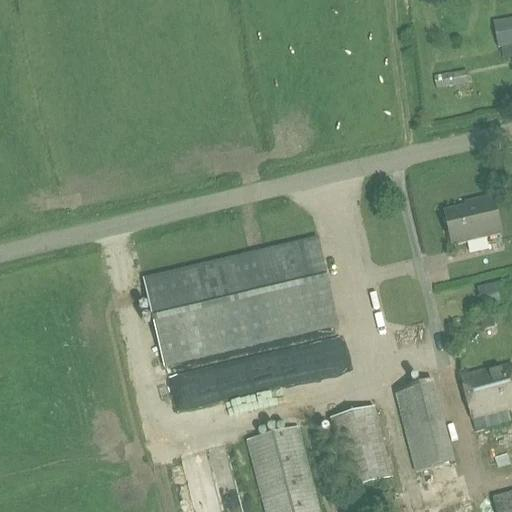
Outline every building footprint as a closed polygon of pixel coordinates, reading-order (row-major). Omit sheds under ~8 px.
[(511,20),(493,25),(499,52),(501,52),(511,49),(511,20)] [(511,49),(501,52),(503,60),(511,58),(511,49)] [(501,97),(497,67),(467,70),(465,55),(447,56),(449,72),(432,73),(434,96),(439,96),(440,107),(457,105),(456,94),(481,91),(482,99),(501,97)] [(474,202),(474,205),(445,213),(453,247),(501,235),(492,198),(474,202)] [(144,281),(164,368),(338,327),(317,240),(144,281)] [(501,289),(476,292),(478,304),(503,300),(501,289)] [(493,328),(489,313),(478,315),(482,331),(493,328)] [(288,345),(162,369),(168,402),(294,379),(288,345)] [(511,409),(511,366),(511,365),(461,378),(472,420),(476,432),(509,424),(506,412),(511,409)] [(455,464),(434,382),(393,392),(415,475),(455,464)] [(393,480),(375,409),(329,421),(348,491),(393,480)] [(319,511),(299,429),(248,441),(266,511),(319,511)] [(203,445),(177,449),(188,511),(190,511),(215,508),(203,445)] [(511,511),(511,492),(492,498),(495,511),(511,511)] [(444,502),(445,511),(453,511),(454,511),(453,511),(467,511),(465,498),(444,502)]
